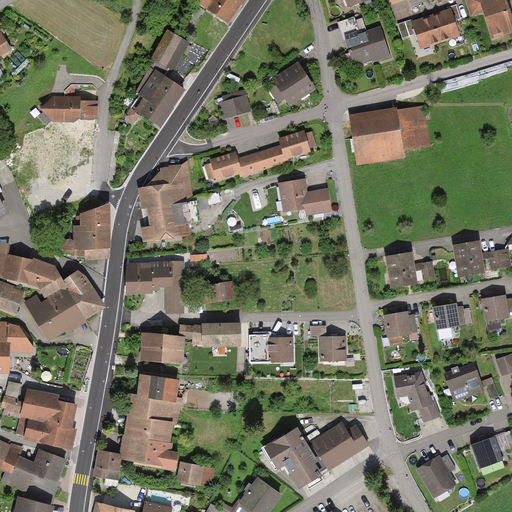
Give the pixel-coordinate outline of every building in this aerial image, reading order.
[(202,0),(199,5),(228,25),(242,5),(244,7),(248,0),(202,0)] [(511,17),(506,0),(466,0),(472,16),(485,12),(493,37),(511,31),(511,17)] [(451,9),(455,20),(461,18),(456,5),(451,7),(451,9)] [(451,9),(413,22),(416,33),(421,49),(460,37),(455,20),(451,9)] [(354,18),(339,23),(345,41),(346,40),(355,66),(374,60),(375,61),(390,56),(380,28),(367,32),(362,19),(356,21),(354,18)] [(403,38),(416,33),(413,22),(412,20),(398,24),(403,38)] [(189,43),(168,32),(152,60),(174,72),(189,43)] [(0,57),(11,50),(1,34),(0,34),(0,57)] [(289,108),(317,90),(299,61),(271,79),(275,86),(270,90),(278,103),(284,99),(289,108)] [(186,91),(150,68),(137,92),(140,94),(138,96),(143,99),(135,111),(135,112),(139,115),(161,129),(173,111),(186,91)] [(98,102),(81,102),(81,97),(75,97),(75,85),(72,85),(65,91),(65,96),(53,96),(39,110),(39,118),(49,127),(49,139),(53,140),(53,162),(47,162),(46,191),(88,190),(88,184),(95,184),(98,135),(98,102)] [(218,103),(223,119),(252,111),(246,90),(223,96),(224,101),(218,103)] [(349,115),(357,165),(404,158),(403,149),(430,145),(424,107),(398,111),(397,108),(349,115)] [(134,123),(139,115),(135,112),(135,111),(131,108),(125,117),(134,123)] [(260,152),(266,170),(289,162),(288,160),(312,153),(311,149),(317,147),(312,131),(306,133),(305,130),(278,139),(280,146),(260,152)] [(266,170),(260,152),(238,159),(236,153),(211,161),(212,163),(205,166),(210,179),(216,177),(217,182),(240,175),(241,178),(266,170)] [(146,188),(143,193),(145,208),(148,207),(151,228),(144,229),(146,242),(191,236),(189,224),(201,222),(199,211),(210,208),(207,194),(194,197),(188,160),(181,165),(169,166),(169,168),(161,169),(161,171),(146,188)] [(306,179),(279,183),(284,213),(305,209),(306,216),(332,212),(328,189),(308,192),(306,179)] [(85,261),(110,259),(109,249),(111,249),(110,204),(84,214),(81,215),(80,227),(73,228),(73,240),(63,239),(62,255),(85,258),(85,261)] [(44,299),(66,286),(63,281),(55,267),(34,259),(33,261),(8,255),(10,244),(0,241),(0,278),(38,287),(44,299)] [(483,260),(482,253),(480,242),(454,246),(459,277),(485,273),(483,260)] [(482,253),(483,260),(490,259),(491,271),(511,267),(509,249),(482,253)] [(416,271),(415,264),(413,253),(386,258),(391,289),(418,285),(416,271)] [(150,263),(126,264),(127,295),(153,294),(153,291),(160,291),(160,289),(165,288),(166,315),(185,314),(184,261),(150,262),(150,263)] [(415,264),(416,271),(424,270),(425,281),(435,279),(433,262),(415,264)] [(86,276),(78,272),(63,281),(66,286),(44,299),(45,300),(42,302),(37,294),(24,303),(49,343),(67,332),(68,334),(87,322),(86,320),(105,308),(86,276)] [(24,291),(0,280),(0,309),(14,315),(24,291)] [(232,282),(205,287),(208,304),(235,299),(232,282)] [(506,295),(481,300),(485,323),(487,323),(488,331),(501,328),(500,321),(510,319),(509,317),(511,316),(511,298),(507,300),(506,295)] [(457,303),(433,308),(437,331),(461,327),(461,325),(467,324),(464,306),(458,307),(457,303)] [(408,311),(383,316),(387,339),(409,335),(410,341),(419,340),(415,315),(409,316),(408,311)] [(21,328),(7,322),(0,321),(0,373),(9,375),(10,352),(34,353),(34,348),(21,328)] [(240,324),(202,325),(202,345),(203,349),(219,348),(225,348),(241,347),(240,324)] [(193,345),(202,345),(202,325),(180,325),(180,336),(192,339),(193,345)] [(347,362),(346,337),(335,337),(327,337),(327,326),(311,326),(311,337),(320,337),(320,362),(347,362)] [(260,338),(267,338),(272,338),(272,328),(247,327),(247,342),(260,343),(260,338)] [(149,334),(143,334),(140,361),(183,364),(185,337),(149,334)] [(282,338),(272,338),(267,338),(267,362),(293,362),(293,338),(282,338)] [(511,354),(496,360),(501,377),(511,373),(511,354)] [(452,372),(444,375),(454,402),(485,391),(483,388),(481,382),(475,364),(459,370),(458,368),(452,370),(452,372)] [(398,400),(407,398),(412,413),(420,410),(425,422),(440,417),(435,402),(432,403),(429,393),(427,394),(425,386),(427,385),(422,371),(394,376),(398,400)] [(128,417),(173,424),(177,425),(183,399),(178,398),(181,382),(146,376),(141,375),(137,395),(129,393),(125,416),(128,417)] [(492,378),(481,382),(483,388),(488,386),(493,399),(500,397),(492,378)] [(9,382),(6,395),(19,399),(22,385),(9,382)] [(59,396),(28,390),(26,400),(19,399),(6,395),(2,407),(5,409),(4,414),(20,418),(16,434),(25,436),(24,439),(72,451),(77,431),(72,429),(77,406),(58,402),(59,396)] [(173,424),(128,417),(125,436),(123,436),(121,454),(122,454),(121,460),(177,472),(180,453),(172,452),(173,445),(170,444),(173,424)] [(342,423),(311,442),(329,472),(369,447),(356,426),(348,431),(342,423)] [(286,437),(284,435),(262,449),(275,470),(277,469),(278,471),(283,468),(285,467),(300,490),(307,485),(309,489),(323,481),(321,477),(322,476),(316,465),(318,463),(298,430),(286,437)] [(511,431),(494,437),(500,453),(511,448),(511,431)] [(504,461),(500,453),(494,437),(485,441),(472,445),(481,470),(504,461)] [(38,453),(22,446),(11,444),(10,445),(0,440),(0,470),(5,473),(1,481),(18,490),(28,489),(33,475),(43,479),(44,477),(58,482),(66,460),(39,449),(38,453)] [(121,454),(98,451),(94,477),(119,480),(121,460),(122,454),(121,454)] [(434,499),(457,485),(450,472),(456,468),(448,455),(442,458),(440,455),(416,470),(434,499)] [(215,470),(182,466),(179,484),(212,488),(215,470)] [(258,478),(252,486),(250,485),(233,508),(223,503),(221,509),(226,511),(236,511),(241,507),(247,511),(270,511),(282,496),(258,478)] [(54,511),(55,507),(19,498),(15,511),(54,511)] [(142,511),(171,511),(173,507),(145,502),(142,511)] [(134,511),(97,503),(94,511),(134,511)]
